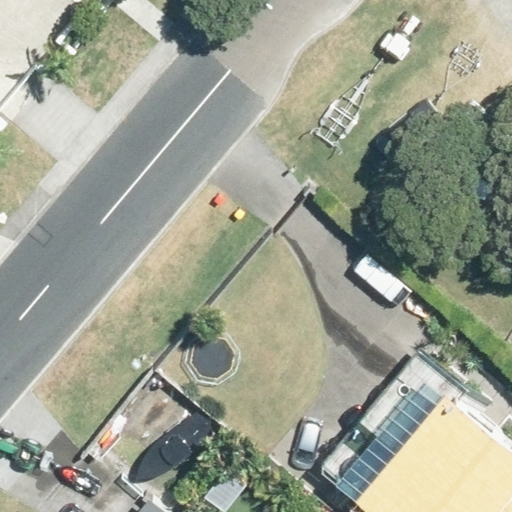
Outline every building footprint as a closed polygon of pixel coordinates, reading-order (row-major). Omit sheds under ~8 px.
[(409,289),(385,318),(445,368),(469,339),(409,289)] [(511,511),(511,447),(442,387),(351,491),(375,511),(511,511)] [(258,464),(219,440),(190,485),(229,509),(258,464)] [(277,479),(260,501),(273,511),(281,511),(296,494),(277,479)] [(164,511),(149,499),(137,511),(164,511)]
